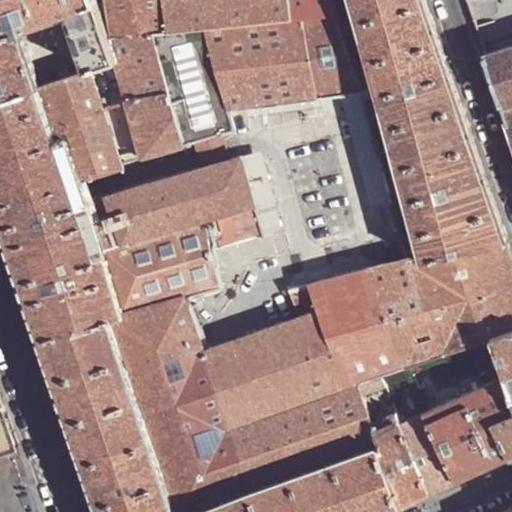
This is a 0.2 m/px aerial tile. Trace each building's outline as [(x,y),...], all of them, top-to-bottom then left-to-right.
[(0,0),(0,99),(41,86),(22,31),(70,14),(88,70),(91,69),(117,60),(109,38),(97,0),(0,0)] [(107,0),(113,38),(172,31),(165,0),(107,0)] [(165,0),(172,31),(209,27),(292,18),(289,0),(165,0)] [(289,0),(292,18),(209,27),(232,109),(342,95),(364,92),(335,0),(289,0)] [(335,0),(364,92),(393,201),(408,258),(422,254),(354,0),(335,0)] [(425,0),(354,0),(422,254),(424,259),(508,241),(425,0)] [(511,0),(473,0),(468,1),(478,30),(511,19),(511,0)] [(109,38),(117,60),(144,157),(194,142),(224,133),(237,129),(232,109),(209,27),(172,31),(113,38),(109,38)] [(511,46),(487,54),(505,107),(511,104),(511,46)] [(117,60),(91,69),(124,164),(144,157),(117,60)] [(88,70),(41,86),(58,139),(67,136),(83,181),(125,167),(124,164),(91,69),(88,70)] [(41,86),(0,99),(0,206),(83,181),(67,136),(58,139),(41,86)] [(342,95),(372,205),(393,201),(364,92),(342,95)] [(224,133),(194,142),(199,156),(202,167),(233,158),(229,147),(224,133)] [(244,155),(265,234),(284,229),(264,150),(244,155)] [(202,167),(89,200),(124,315),(189,294),(223,286),(212,248),(265,234),(244,155),(233,158),(202,167)] [(0,216),(0,217),(3,226),(89,200),(86,191),(83,181),(0,206),(0,216)] [(89,200),(3,226),(6,234),(42,339),(112,319),(124,315),(89,200)] [(408,258),(311,283),(318,310),(309,313),(300,316),(207,346),(189,294),(124,315),(112,319),(178,511),(197,511),(382,444),(378,433),(373,421),(364,393),(360,381),(382,373),(496,334),(511,328),(511,251),(508,241),(424,259),(422,254),(408,258)] [(318,310),(311,283),(302,285),(309,313),(318,310)] [(309,313),(302,285),(289,288),(300,316),(309,313)] [(178,511),(112,319),(42,339),(63,399),(102,511),(385,511),(403,504),(382,444),(197,511),(178,511)] [(511,328),(496,334),(509,373),(511,381),(511,411),(496,419),(511,451),(511,328)] [(382,373),(360,381),(364,393),(387,385),(382,373)] [(511,381),(509,373),(428,410),(460,478),(511,454),(511,451),(496,419),(511,411),(511,381)] [(0,448),(16,442),(1,398),(0,398),(0,448)] [(422,399),(397,410),(403,422),(428,410),(422,399)] [(397,410),(373,421),(378,433),(403,422),(397,410)] [(428,410),(403,422),(432,491),(460,478),(428,410)] [(403,422),(378,433),(382,444),(403,504),(432,491),(403,422)]
